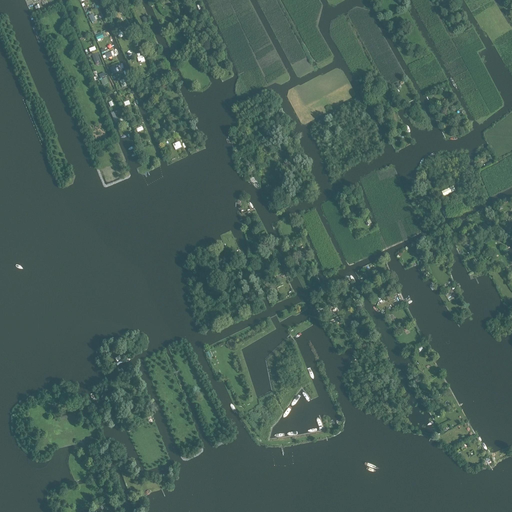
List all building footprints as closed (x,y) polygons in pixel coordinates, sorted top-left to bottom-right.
[(93,14),(89,16),(92,23),(96,21),(96,20),(99,19),(97,16),(95,17),(93,14)] [(104,38),(102,33),(96,36),(98,41),(98,40),(98,42),(101,41),(101,39),(104,38)] [(92,55),(95,63),(100,61),(97,53),(92,55)] [(138,58),(137,58),(140,64),(145,62),(143,56),(141,57),(140,53),(137,54),(138,58)] [(115,66),(110,68),(113,75),(117,73),(117,72),(119,72),(118,68),(116,69),(115,66)] [(176,150),(182,148),(179,142),(173,145),(176,150)] [(444,196),(456,190),(454,185),(442,190),(444,196)]
